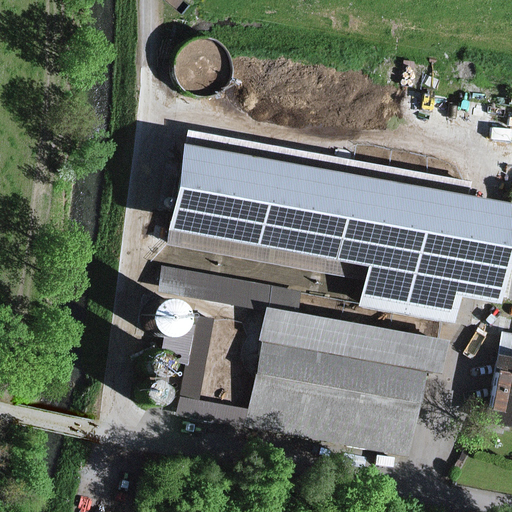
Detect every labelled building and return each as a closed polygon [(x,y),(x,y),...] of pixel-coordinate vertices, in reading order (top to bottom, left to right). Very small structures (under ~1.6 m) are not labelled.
[(211,94),(218,90),(224,84),(228,76),(230,68),(230,59),(227,51),(221,44),(214,39),(206,36),(198,36),(189,38),(182,42),(176,48),(172,56),(170,64),(171,72),(174,80),(179,87),(186,92),(194,95),(202,96),(211,94)] [(236,142),(172,131),(146,288),(210,299),(236,142)] [(236,243),(277,249),(271,285),(268,285),(269,284),(270,283),(271,281),(270,279),(269,277),(268,275),(266,275),(264,275),(262,276),(261,278),(260,279),(260,277),(259,276),(258,274),(255,274),(253,274),(252,275),(250,277),(250,279),(250,281),(251,283),(252,283),(246,318),(265,321),(247,432),(416,459),(430,375),(445,377),(458,296),(511,304),(511,186),(470,180),(466,203),(299,176),(302,155),(252,147),(236,243)] [(158,336),(165,334),(170,331),(174,326),(176,321),(177,315),(175,309),(172,304),(167,300),(162,298),(156,297),(150,299),(145,302),(140,307),(138,314),(139,320),(141,327),(145,332),(151,335),(158,336)] [(511,326),(502,325),(482,423),(511,429),(511,326)] [(151,374),(155,373),(158,370),(160,366),(161,362),(160,359),(158,355),(155,352),(152,351),(148,350),(144,351),(141,352),(138,355),(136,359),(136,363),(137,367),(139,371),(143,374),(147,375),(151,374)] [(146,402),(150,401),(153,398),(155,394),(155,390),(155,387),(153,383),(150,380),(147,379),(143,378),(139,379),(136,380),(133,383),(131,387),(131,391),(132,395),(134,399),(138,401),(142,403),(146,402)]
